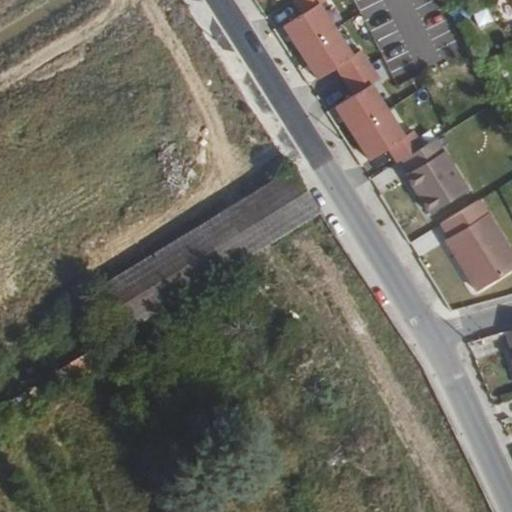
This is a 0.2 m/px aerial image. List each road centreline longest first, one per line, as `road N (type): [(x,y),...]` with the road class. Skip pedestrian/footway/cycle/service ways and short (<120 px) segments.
road 1 (tertiary): [(432,336),(218,0)]
road 2 (tertiary): [(511,496),(432,336)]
